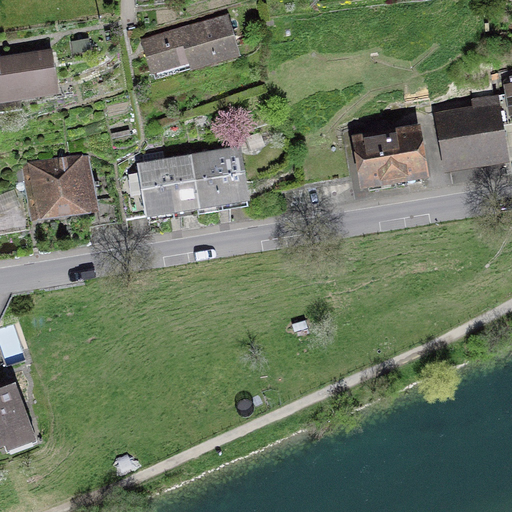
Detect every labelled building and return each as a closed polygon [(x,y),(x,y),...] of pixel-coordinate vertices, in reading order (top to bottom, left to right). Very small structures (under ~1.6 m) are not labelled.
[(247,58),(236,18),(148,41),(158,81),(247,58)] [(54,52),(0,59),(0,102),(60,93),(54,52)] [(502,151),(489,70),(469,73),(476,118),(442,123),(448,160),(502,151)] [(415,132),(357,142),(364,185),(422,175),(415,132)] [(297,159),(309,185),(351,177),(345,146),(295,155),(297,159)] [(239,150),(139,164),(140,172),(122,174),(127,216),(159,212),(185,208),(210,205),(232,201),(246,200),(239,150)] [(92,183),(88,156),(19,166),(27,218),(89,209),(91,223),(120,218),(117,199),(112,200),(109,180),(92,183)] [(282,188),(309,185),(297,159),(278,162),(282,188)] [(0,441),(3,440),(5,446),(32,436),(12,382),(0,386),(0,441)]
